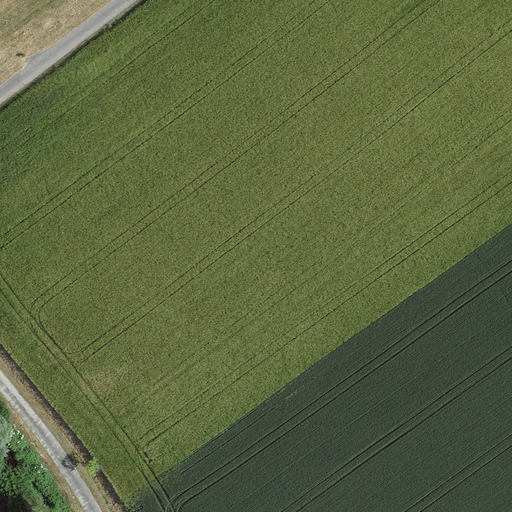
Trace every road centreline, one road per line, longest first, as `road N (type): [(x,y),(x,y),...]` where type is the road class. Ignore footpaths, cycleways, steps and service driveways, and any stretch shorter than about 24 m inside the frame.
road 1 (track): [(0,378),(95,511)]
road 2 (track): [(0,94),(125,0)]
